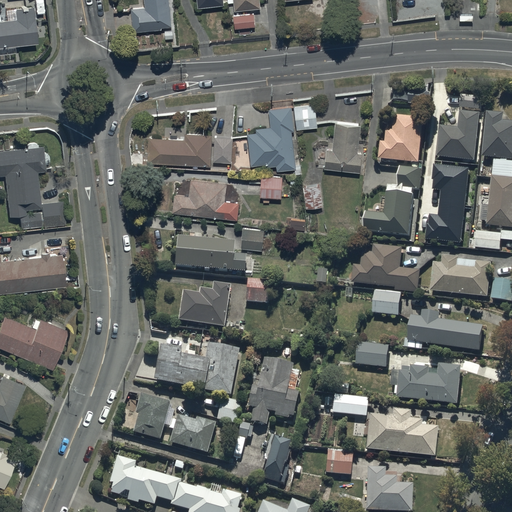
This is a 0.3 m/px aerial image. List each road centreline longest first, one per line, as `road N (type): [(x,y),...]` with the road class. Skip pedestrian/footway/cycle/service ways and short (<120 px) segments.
road 1 (tertiary): [(122,87),(418,50),(511,53)]
road 2 (tertiary): [(54,489),(115,319),(90,123)]
